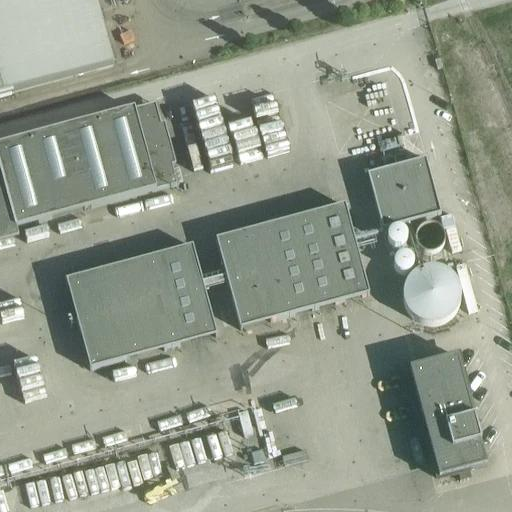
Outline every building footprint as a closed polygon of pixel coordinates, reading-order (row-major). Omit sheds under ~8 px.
[(95,0),(0,0),(0,93),(113,63),(95,0)] [(155,104),(0,146),(0,199),(7,198),(15,229),(177,186),(155,104)] [(382,232),(440,216),(425,160),(367,176),(382,232)] [(296,220),(215,242),(239,330),(320,308),(369,296),(345,207),(296,220)] [(191,248),(65,281),(89,370),(215,337),(191,248)] [(457,357),(408,370),(438,480),(458,475),(460,482),(468,480),(466,473),(486,467),(457,357)]
